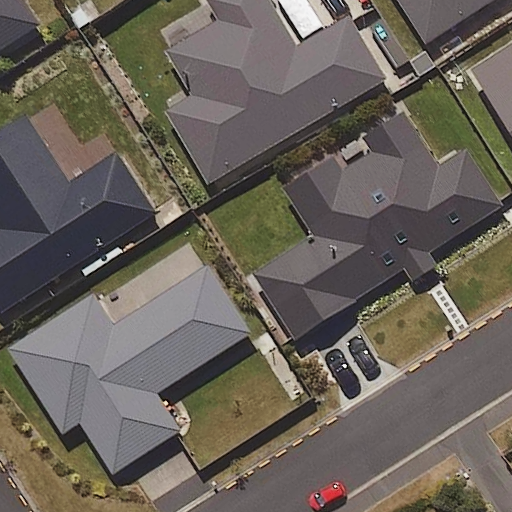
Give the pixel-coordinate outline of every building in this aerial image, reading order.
[(0,0),(0,60),(45,32),(24,0),(0,0)] [(304,53),(272,0),(211,0),(157,33),(188,86),(160,103),(210,188),(391,81),(356,22),(304,53)] [(398,0),(430,49),(507,0),(398,0)] [(511,51),(477,72),(511,129),(511,51)] [(76,189),(34,121),(0,142),(0,227),(4,235),(0,237),(0,303),(7,315),(85,267),(87,272),(166,223),(126,158),(76,189)] [(256,340),(214,272),(118,330),(98,296),(13,348),(66,436),(82,426),(114,478),(185,434),(162,397),(256,340)]
